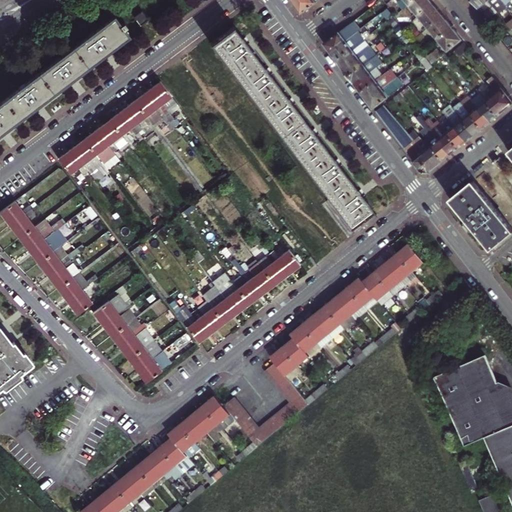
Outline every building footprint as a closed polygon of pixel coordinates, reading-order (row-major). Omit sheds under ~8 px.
[(297,7),(300,12),(315,0),(298,0),(294,3),(297,7)] [(387,6),(382,0),(377,0),(369,6),(375,14),(387,6)] [(405,3),(403,0),(396,0),(394,2),(392,0),(382,0),(387,6),(392,13),(405,3)] [(428,0),(403,0),(405,3),(444,50),(459,38),(456,34),(445,20),(435,8),(428,0)] [(489,4),(486,0),(473,0),(487,16),(490,13),(485,7),(489,4)] [(486,0),(489,4),(494,9),(496,12),(504,5),(502,3),(499,0),(486,0)] [(494,9),(489,4),(485,7),(490,13),(494,9)] [(137,17),(143,25),(151,19),(145,11),(137,17)] [(124,23),(118,15),(0,102),(0,132),(14,122),(32,108),(42,101),(67,82),(82,71),(101,57),(112,49),(132,34),(127,27),(131,24),(127,20),(124,23)] [(356,16),(323,41),(326,45),(329,49),(356,29),(362,24),(356,16)] [(358,217),(372,207),(364,197),(362,193),(359,189),(339,164),(337,162),(336,159),(318,137),(316,134),(313,130),(294,105),(291,102),(288,98),(269,73),(267,71),(265,68),(248,46),(244,41),(240,35),(231,24),(207,42),(329,198),(331,201),(349,225),(358,217)] [(356,29),(329,49),(332,53),(336,57),(362,37),(356,29)] [(336,57),(339,61),(342,65),(368,45),(362,37),(336,57)] [(468,47),(462,41),(455,47),(460,53),(468,47)] [(368,45),(342,65),(345,69),(348,73),(374,53),(368,45)] [(374,53),(348,73),(350,77),(354,81),(374,66),(380,61),(374,53)] [(432,64),(424,53),(420,56),(428,67),(432,64)] [(374,66),(354,81),(357,86),(360,90),(386,70),(382,65),(376,69),(374,66)] [(386,70),(360,90),(364,94),(367,98),(392,78),(386,70)] [(491,84),(495,81),(490,75),(486,78),(491,84)] [(392,78),(367,98),(370,103),(373,106),(399,86),(392,78)] [(492,92),(500,86),(495,81),(491,84),(488,87),(492,92)] [(144,91),(161,113),(167,121),(170,119),(163,110),(173,102),(157,82),(144,91)] [(478,92),(479,94),(483,90),(479,84),(475,88),(478,92)] [(511,101),(500,86),(492,92),(504,107),(508,104),(511,101)] [(490,94),(485,89),(483,90),(479,94),(484,99),(490,94)] [(144,91),(132,101),(143,116),(149,123),(158,116),(161,113),(144,91)] [(470,98),(488,120),(492,117),(496,114),(484,99),(479,94),(478,92),(470,98)] [(500,110),(504,107),(492,92),(490,94),(484,99),(496,114),(500,110)] [(484,123),(488,120),(470,98),(467,94),(459,100),(464,106),(469,112),(480,126),(484,123)] [(464,106),(459,100),(455,104),(460,110),(464,106)] [(132,101),(119,111),(131,126),(136,133),(139,131),(134,124),(143,116),(132,101)] [(400,142),(410,134),(383,102),(375,109),(400,142)] [(442,110),(444,113),(449,119),(454,124),(461,118),(452,106),(449,103),(442,110)] [(464,106),(460,110),(455,104),(452,106),(461,118),(469,112),(464,106)] [(119,111),(106,121),(118,136),(128,129),(133,135),(136,133),(131,126),(119,111)] [(480,126),(469,112),(461,118),(473,133),(477,129),(480,126)] [(444,123),(449,119),(444,113),(439,117),(444,123)] [(158,116),(149,123),(157,133),(167,126),(158,116)] [(449,119),(444,123),(439,117),(436,119),(446,131),(454,124),(449,119)] [(454,124),(465,139),(469,136),(473,133),(461,118),(454,124)] [(438,128),(434,132),(438,137),(446,131),(436,119),(433,122),(438,128)] [(94,131),(111,153),(114,150),(109,144),(118,136),(106,121),(94,131)] [(433,122),(428,125),(434,132),(438,128),(433,122)] [(462,142),(465,139),(454,124),(446,131),(457,145),(462,142)] [(428,125),(421,132),(426,138),(431,143),(442,158),(446,155),(450,152),(438,137),(434,132),(428,125)] [(94,131),(81,141),(93,156),(103,149),(108,155),(111,153),(94,131)] [(454,148),(457,145),(446,131),(438,137),(450,152),(454,148)] [(424,169),(428,170),(434,164),(423,150),(418,145),(413,138),(410,134),(400,142),(421,168),(424,169)] [(413,138),(418,145),(423,141),(417,134),(413,138)] [(423,141),(418,145),(423,150),(431,143),(426,138),(423,141)] [(81,166),(99,190),(103,187),(89,170),(98,163),(93,156),(81,141),(69,151),(81,166)] [(442,158),(431,143),(423,150),(434,164),(439,161),(442,158)] [(69,151),(56,161),(68,176),(81,166),(69,151)] [(511,232),(511,225),(473,179),(451,198),(470,221),(476,229),(493,249),(511,232)] [(12,204),(0,213),(0,218),(3,222),(8,228),(29,211),(27,208),(20,214),(12,204)] [(29,211),(8,228),(12,234),(17,241),(32,229),(25,219),(31,214),(29,211)] [(42,222),(17,241),(23,248),(27,254),(49,237),(55,232),(62,226),(58,222),(48,230),(42,222)] [(55,232),(49,237),(59,250),(65,245),(55,232)] [(253,233),(249,237),(257,247),(261,243),(253,233)] [(49,237),(27,254),(32,260),(37,266),(59,250),(49,237)] [(404,245),(397,250),(411,267),(423,258),(409,241),(404,245)] [(272,249),(268,252),(285,274),(292,269),(298,264),(286,249),(277,256),(272,249)] [(59,250),(37,266),(42,272),(47,279),(69,262),(77,256),(75,253),(66,259),(59,250)] [(392,255),(386,260),(400,276),(411,267),(397,250),(392,255)] [(194,251),(189,255),(196,264),(201,259),(194,251)] [(268,252),(256,262),(273,284),(280,278),(285,274),(268,252)] [(254,260),(244,268),(246,270),(243,272),(260,294),(267,288),(273,284),(256,262),(254,260)] [(380,264),(374,269),(392,291),(404,282),(400,276),(386,260),(380,264)] [(79,275),(69,262),(47,279),(52,286),(57,292),(79,275)] [(369,273),(363,278),(377,296),(381,301),(392,291),(374,269),(369,273)] [(243,272),(240,274),(246,281),(236,289),(247,304),(254,298),(260,294),(243,272)] [(354,278),(348,284),(366,305),(377,296),(363,278),(359,274),(354,278)] [(79,275),(57,292),(62,298),(67,304),(89,288),(98,280),(95,278),(86,285),(79,275)] [(225,275),(213,285),(218,292),(235,313),(241,309),(247,304),(236,289),(225,275)] [(342,288),(336,293),(354,314),(366,305),(348,284),(342,288)] [(437,286),(425,297),(429,301),(441,291),(437,286)] [(73,312),(77,317),(92,306),(84,296),(91,291),(89,288),(67,304),(73,312)] [(215,294),(220,301),(211,309),(222,323),(229,318),(235,313),(218,292),(215,294)] [(331,297),(325,302),(342,324),(344,325),(355,316),(354,314),(336,293),(331,297)] [(118,298),(93,317),(97,322),(102,328),(130,307),(128,304),(125,306),(118,298)] [(192,311),(210,333),(216,328),(222,323),(211,309),(204,301),(192,311)] [(172,302),(168,305),(197,343),(204,338),(210,333),(192,311),(187,304),(178,310),(172,302)] [(320,306),(313,312),(327,329),(331,333),(342,324),(325,302),(320,306)] [(414,306),(401,316),(405,321),(418,310),(414,306)] [(130,307),(102,328),(106,334),(111,340),(136,320),(129,312),(132,310),(130,307)] [(302,321),(316,338),(327,329),(313,312),(308,316),(302,321)] [(169,315),(163,320),(167,326),(173,321),(169,315)] [(136,320),(111,340),(114,344),(119,351),(144,331),(147,329),(145,326),(142,328),(136,320)] [(308,353),(320,343),(316,338),(302,321),(296,326),(290,331),(294,334),(307,351),(308,352),(308,353)] [(28,348),(26,350),(23,351),(15,341),(13,338),(8,332),(3,326),(0,323),(0,389),(7,384),(8,386),(27,372),(25,370),(37,361),(28,348)] [(379,334),(383,339),(389,334),(395,329),(391,324),(385,329),(379,334)] [(144,331),(119,351),(123,356),(128,362),(153,343),(144,331)] [(307,351),(294,334),(288,339),(282,344),(296,361),(307,351)] [(26,350),(17,339),(16,340),(15,341),(23,351),(26,350)] [(161,354),(153,343),(128,362),(133,368),(136,373),(161,354)] [(356,353),(360,358),(366,353),(372,348),(368,343),(362,348),(356,353)] [(276,349),(270,354),(275,360),(284,371),(286,369),(291,374),(300,366),(296,361),(282,344),(276,349)] [(170,365),(161,354),(136,373),(141,379),(145,384),(170,365)] [(484,354),(434,376),(463,444),(483,436),(511,502),(511,386),(498,380),(496,382),(484,354)] [(237,390),(226,399),(232,406),(260,440),(299,408),(308,401),(308,400),(302,393),(284,371),(275,360),(263,369),(288,399),(262,420),(237,390)] [(345,362),(333,372),(337,377),(349,367),(345,362)] [(322,381),(309,391),(313,396),(326,386),(322,381)] [(213,394),(207,399),(221,416),(232,406),(226,399),(218,390),(213,394)] [(201,403),(195,408),(209,426),(215,433),(222,428),(218,424),(224,419),(221,416),(207,399),(201,403)] [(189,413),(184,418),(197,435),(209,426),(195,408),(189,413)] [(178,422),(172,427),(175,431),(191,450),(202,441),(197,435),(184,418),(178,422)] [(169,435),(163,440),(177,457),(181,461),(183,463),(194,454),(191,450),(175,431),(169,435)] [(158,444),(152,450),(166,467),(177,457),(163,440),(158,444)] [(238,450),(242,455),(254,445),(250,440),(238,450)] [(146,454),(140,459),(158,480),(169,470),(166,467),(152,450),(146,454)] [(177,457),(166,467),(169,470),(181,461),(177,457)] [(135,464),(129,469),(143,485),(146,490),(158,480),(140,459),(135,464)] [(227,459),(214,469),(218,474),(230,464),(227,459)] [(468,461),(461,464),(473,492),(480,489),(468,461)] [(123,474),(117,479),(131,495),(143,485),(129,469),(123,474)] [(205,477),(192,487),(196,492),(209,482),(205,477)] [(112,483),(106,488),(125,511),(137,501),(131,495),(117,479),(112,483)] [(101,492),(95,497),(106,511),(123,511),(125,511),(106,488),(101,492)] [(496,492),(479,499),(484,511),(500,511),(504,510),(496,492)] [(182,496),(169,506),(173,511),(186,501),(182,496)] [(89,502),(83,507),(87,511),(106,511),(95,497),(89,502)]
